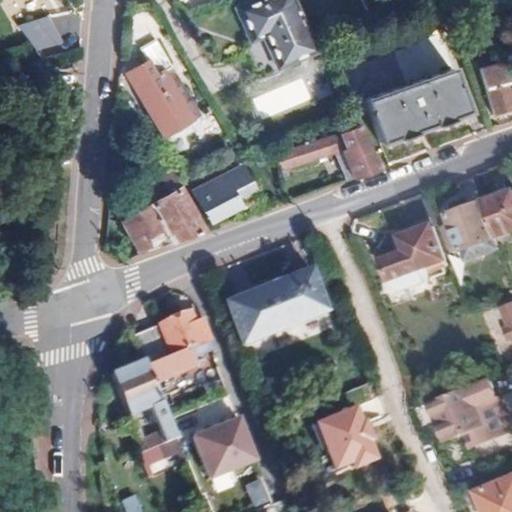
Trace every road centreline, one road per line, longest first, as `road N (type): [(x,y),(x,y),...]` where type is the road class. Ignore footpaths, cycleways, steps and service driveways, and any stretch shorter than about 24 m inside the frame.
road 1 (residential): [(317,210),(442,511)]
road 2 (residential): [(101,0),(77,304)]
road 3 (residential): [(317,210),(77,304)]
road 4 (residential): [(64,511),(63,420),(77,304)]
road 5 (residential): [(511,142),(317,210)]
